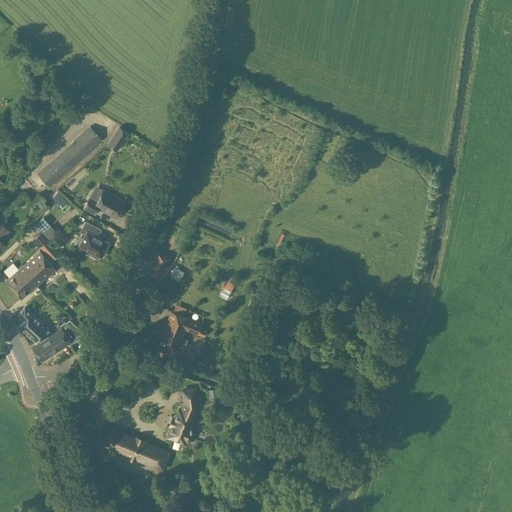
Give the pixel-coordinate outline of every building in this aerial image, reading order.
[(50,187),(102,140),(90,126),(37,173),(50,187)] [(128,133),(119,127),(108,144),(117,150),(128,133)] [(74,175),(66,182),(70,185),(77,179),(74,175)] [(0,196),(9,188),(0,179),(0,196)] [(60,190),(55,194),(63,206),(69,202),(60,190)] [(104,190),(101,195),(94,191),(91,197),(89,196),(83,209),(95,215),(99,208),(116,218),(125,201),(104,190)] [(47,236),(56,227),(46,216),(37,224),(47,236)] [(0,249),(4,245),(0,240),(0,239),(10,231),(0,219),(0,249)] [(80,231),(85,234),(78,246),(90,252),(90,256),(97,259),(100,257),(101,258),(102,256),(105,256),(107,252),(105,251),(109,243),(97,237),(102,229),(85,221),(80,231)] [(60,254),(41,232),(31,241),(38,248),(40,247),(53,261),(60,254)] [(53,284),(46,277),(55,269),(39,251),(24,265),(33,275),(30,278),(37,285),(36,285),(43,293),(53,284)] [(147,273),(148,274),(143,285),(156,290),(160,280),(160,279),(171,258),(157,252),(147,273)] [(33,275),(24,265),(7,279),(22,297),(36,285),(37,285),(30,278),(33,275)] [(171,277),(180,282),(186,271),(177,266),(171,277)] [(221,295),(229,298),(235,282),(227,279),(221,295)] [(245,314),(252,318),(261,296),(254,293),(245,314)] [(154,295),(148,304),(155,309),(162,300),(154,295)] [(48,334),(51,331),(25,307),(19,314),(22,317),(20,319),(23,322),(19,327),(35,341),(38,339),(39,340),(48,334)] [(205,325),(189,318),(186,317),(172,311),(160,339),(178,346),(184,349),(188,340),(182,337),(185,329),(204,337),(206,331),(203,329),(205,325)] [(66,323),(78,337),(83,333),(70,320),(66,323)] [(33,347),(42,361),(71,342),(61,328),(33,347)] [(183,403),(181,409),(179,408),(168,437),(185,443),(186,442),(188,443),(193,440),(196,434),(195,430),(191,427),(196,415),(200,405),(197,387),(181,389),(183,403)] [(145,440),(146,439),(136,435),(136,436),(135,436),(111,426),(103,446),(127,456),(127,458),(137,461),(138,460),(164,471),(171,452),(146,441),(145,440)]
